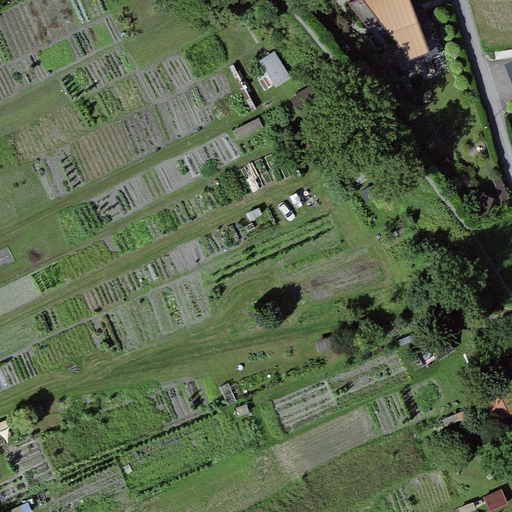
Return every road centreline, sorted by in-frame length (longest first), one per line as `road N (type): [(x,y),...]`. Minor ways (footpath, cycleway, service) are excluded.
road 1 (track): [(0,412),(214,348),(413,304)]
road 2 (residential): [(461,0),(511,151)]
